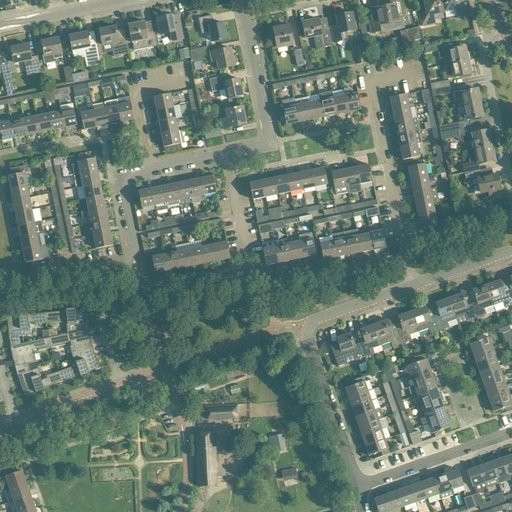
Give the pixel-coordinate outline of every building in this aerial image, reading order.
[(433,14),(445,12),(441,0),(423,0),(426,12),(419,13),(421,26),(435,23),(433,14)] [(471,16),(468,3),(461,5),(459,0),(441,0),(445,12),(456,10),(457,19),(471,16)] [(372,8),(366,10),(369,21),(369,25),(371,33),(381,31),(380,26),(384,25),(399,22),(398,13),(396,4),(372,8)] [(355,30),(354,22),(352,12),(336,16),(338,26),(331,27),(334,43),(348,40),(346,32),(355,30)] [(183,39),(182,33),(180,25),(174,26),(172,15),(157,18),(159,29),(160,34),(171,32),(172,41),(183,39)] [(212,15),(198,18),(200,28),(201,34),(204,33),(212,32),(214,41),(227,39),(224,23),(214,25),(212,15)] [(332,45),(330,32),(329,28),(321,30),(319,19),(302,22),(304,30),(305,38),(314,36),(316,49),(332,45)] [(158,46),(155,31),(154,31),(155,33),(146,34),(144,21),(143,21),(143,22),(129,25),(129,24),(134,51),(158,46)] [(293,45),(291,35),(289,25),(273,28),(277,48),(278,48),(277,45),(285,44),(292,42),(293,45)] [(129,53),(128,48),(126,38),(118,39),(116,27),(100,30),(102,40),(96,41),(99,54),(104,53),(103,45),(111,44),(114,57),(129,53)] [(423,37),(422,29),(414,30),(416,39),(423,37)] [(99,54),(96,41),(89,42),(87,32),(69,36),(74,59),(86,56),(88,66),(100,64),(99,54)] [(62,58),(60,48),(58,38),(42,41),(45,56),(44,56),(45,64),(57,61),(56,59),(62,58)] [(366,50),(373,49),(371,38),(364,40),(366,50)] [(441,43),(425,47),(426,53),(442,50),(441,43)] [(32,62),(28,44),(19,46),(19,44),(12,45),(12,47),(11,48),(14,63),(24,61),(27,76),(41,73),(39,61),(32,62)] [(451,64),(468,60),(465,47),(438,52),(439,59),(449,57),(451,64)] [(205,60),(203,54),(202,48),(189,51),(191,59),(195,62),(205,60)] [(219,69),(225,68),(234,66),(231,48),(210,52),(212,62),(217,61),(219,69)] [(310,63),(305,64),(301,49),(294,50),(298,72),(311,69),(310,63)] [(468,60),(451,64),(452,71),(442,73),(444,80),(471,74),(468,60)] [(60,85),(66,84),(66,85),(73,83),(70,67),(63,68),(65,79),(60,80),(60,85)] [(334,77),(341,75),(340,71),(328,73),(328,78),(329,78),(330,84),(336,83),(334,77)] [(227,98),(233,97),(242,95),(239,79),(226,82),(225,76),(209,79),(212,92),(226,89),(227,98)] [(11,78),(4,80),(7,96),(15,95),(11,78)] [(433,90),(449,87),(448,80),(432,83),(433,90)] [(279,88),(291,85),(290,81),(272,85),(273,90),(279,89),(279,88)] [(449,87),(433,90),(434,96),(451,93),(449,87)] [(358,93),(349,94),(348,88),(344,89),(345,95),(348,112),(361,109),(358,93)] [(52,95),(58,94),(57,89),(45,92),(46,101),(53,100),(52,95)] [(463,106),(480,103),(477,89),(461,92),(461,91),(453,92),(455,100),(462,99),(463,106)] [(46,102),(46,101),(45,92),(32,94),(33,99),(45,97),(46,102)] [(333,98),(332,98),(332,94),(327,92),(323,93),(320,96),(321,100),(320,100),(324,117),(336,115),(333,98)] [(157,110),(173,106),(171,94),(154,97),(157,110)] [(393,110),(409,107),(407,94),(390,97),(393,110)] [(336,115),(348,112),(345,95),(333,98),(336,115)] [(308,103),(306,103),(305,97),(295,99),(296,105),(295,105),(299,122),(311,120),(308,103)] [(121,122),(118,106),(117,100),(105,102),(106,108),(109,125),(121,122)] [(311,120),(324,117),(320,100),(308,103),(311,120)] [(77,125),(73,108),(72,103),(60,106),(61,111),(64,128),(77,125)] [(121,122),(134,120),(131,103),(118,106),(121,122)] [(459,123),(465,122),(467,121),(467,120),(483,116),(480,103),(463,106),(465,113),(457,114),(459,123)] [(286,125),(299,122),(295,105),(283,108),(286,125)] [(159,122),(176,119),(173,106),(157,110),(159,122)] [(228,118),(224,119),(222,120),(224,128),(246,123),(243,107),(236,108),(235,108),(233,108),(233,109),(226,110),(228,118)] [(395,123),(412,119),(409,107),(393,110),(395,123)] [(97,127),(109,125),(106,108),(93,111),(97,127)] [(52,130),(64,128),(61,111),(48,114),(52,130)] [(84,130),(97,127),(93,111),(81,113),(84,130)] [(40,133),(52,130),(48,114),(36,116),(40,133)] [(27,135),(40,133),(36,116),(24,119),(27,135)] [(15,138),(27,135),(24,119),(11,121),(15,138)] [(161,134),(178,131),(176,119),(159,122),(161,134)] [(398,135),(414,131),(412,119),(395,123),(398,135)] [(0,130),(2,140),(15,138),(11,121),(0,123),(0,130)] [(442,133),(458,130),(456,122),(441,125),(442,133)] [(204,131),(205,139),(222,136),(220,128),(204,131)] [(458,130),(442,133),(443,139),(459,136),(458,130)] [(475,149),(492,145),(489,130),(461,136),(462,143),(473,141),(475,149)] [(174,145),(181,144),(178,131),(161,134),(164,147),(174,145)] [(421,138),(416,139),(414,131),(398,135),(400,147),(417,144),(422,143),(421,138)] [(417,144),(400,147),(403,160),(419,157),(417,144)] [(477,158),(478,164),(495,161),(492,145),(475,149),(467,150),(469,160),(477,158)] [(61,178),(59,166),(61,165),(60,158),(53,159),(55,166),(54,166),(57,179),(61,178)] [(74,176),(98,171),(95,158),(73,163),(74,167),(73,168),(74,176)] [(54,180),(52,171),(50,160),(44,161),(45,168),(47,168),(49,181),(54,180)] [(411,180),(428,176),(425,164),(408,167),(411,180)] [(31,172),(28,172),(27,165),(10,169),(12,175),(8,176),(10,189),(27,185),(33,184),(31,172)] [(373,181),(370,166),(369,165),(356,167),(360,184),(373,181)] [(449,176),(464,173),(467,173),(465,166),(448,169),(449,176)] [(347,187),(360,184),(356,167),(344,170),(347,187)] [(311,170),(315,187),(328,184),(324,168),(311,170)] [(302,190),(315,187),(311,170),(299,173),(302,190)] [(349,192),(347,187),(344,170),(331,173),(336,195),(349,192)] [(475,194),(480,193),(488,191),(490,199),(502,196),(500,188),(498,188),(495,175),(497,175),(498,175),(498,174),(481,178),(479,170),(467,173),(464,173),(467,187),(473,186),(475,194)] [(83,187),(100,183),(98,171),(74,176),(77,187),(83,186),(83,187)] [(290,192),(302,190),(299,173),(287,175),(290,192)] [(278,195),(290,192),(287,175),(275,178),(278,195)] [(217,193),(216,191),(213,176),(200,179),(204,195),(217,193)] [(413,192),(430,188),(428,176),(411,180),(413,192)] [(266,197),(278,195),(275,178),(262,180),(266,197)] [(205,200),(204,195),(200,179),(188,181),(192,198),(193,203),(205,200)] [(253,200),(266,197),(262,180),(249,183),(253,200)] [(179,200),(192,198),(188,181),(176,184),(179,200)] [(86,199),(103,196),(100,183),(83,187),(86,199)] [(179,200),(176,184),(164,186),(166,203),(168,208),(180,206),(179,200)] [(13,201),(30,198),(27,185),(10,189),(13,201)] [(155,205),(166,203),(164,186),(151,188),(155,205)] [(433,201),(432,201),(438,200),(436,187),(430,188),(413,192),(416,204),(433,201)] [(142,208),(155,205),(151,188),(138,191),(142,208)] [(88,211),(105,208),(103,196),(86,199),(88,211)] [(15,213),(32,210),(30,198),(13,201),(15,213)] [(418,217),(435,213),(433,201),(416,204),(418,217)] [(333,213),(352,209),(351,205),(332,209),(333,213)] [(379,215),(379,212),(378,207),(365,210),(366,214),(367,217),(379,215)] [(91,224),(108,220),(105,208),(88,211),(91,224)] [(18,226),(35,222),(32,210),(15,213),(18,226)] [(270,220),(269,216),(262,217),(261,210),(255,211),(257,223),(270,220)] [(361,216),(366,214),(365,210),(353,212),(354,217),(355,222),(362,220),(361,216)] [(196,216),(195,216),(194,211),(188,212),(189,217),(183,219),(184,223),(197,221),(196,216)] [(443,232),(441,225),(438,226),(435,213),(418,217),(421,230),(430,228),(431,236),(443,232)] [(183,219),(177,220),(176,216),(170,217),(171,221),(172,226),(184,223),(183,219)] [(284,225),(296,222),(295,218),(283,221),(284,227),(285,227),(284,225)] [(93,236),(110,232),(108,220),(91,224),(93,236)] [(159,228),(158,224),(157,220),(148,222),(149,226),(146,226),(147,231),(159,228)] [(206,227),(210,226),(209,221),(197,224),(198,228),(199,228),(200,232),(207,230),(206,227)] [(272,230),(284,227),(283,221),(271,223),(272,232),(273,232),(272,230)] [(20,238),(37,234),(35,222),(18,226),(20,238)] [(260,234),(272,232),(271,223),(258,226),(260,234)] [(165,235),(173,233),(173,229),(160,231),(161,236),(162,240),(166,239),(165,235)] [(373,250),(386,247),(383,231),(370,233),(373,250)] [(96,249),(113,245),(110,232),(93,236),(96,249)] [(316,255),(312,233),(300,236),(301,241),(300,241),(304,258),(308,257),(308,258),(309,259),(313,258),(314,257),(314,256),(316,255)] [(345,238),(344,233),(332,235),(336,257),(348,255),(345,238)] [(361,252),(373,250),(370,233),(357,236),(361,252)] [(42,235),(37,236),(37,234),(20,238),(23,250),(40,246),(39,245),(44,245),(42,235)] [(323,260),(336,257),(332,235),(319,238),(323,260)] [(348,255),(361,252),(357,236),(345,238),(348,255)] [(291,260),(304,258),(300,241),(288,244),(291,260)] [(217,261),(230,258),(227,242),(214,244),(217,261)] [(205,263),(217,261),(214,244),(202,247),(205,263)] [(279,263),(291,260),(288,244),(275,246),(279,263)] [(50,258),(48,250),(47,245),(40,246),(23,250),(26,263),(50,258)] [(266,265),(279,263),(275,246),(263,249),(266,265)] [(193,266),(205,263),(202,247),(189,249),(193,266)] [(180,268),(193,266),(189,249),(177,252),(180,268)] [(168,271),(180,268),(177,252),(165,254),(168,271)] [(155,274),(168,271),(165,254),(152,257),(155,274)] [(511,305),(511,297),(510,291),(504,293),(500,281),(487,285),(494,306),(503,302),(505,308),(511,305)] [(485,309),(494,306),(487,285),(473,290),(477,302),(472,304),(477,318),(487,314),(485,309)] [(477,318),(472,304),(467,306),(463,294),(449,299),(457,319),(465,316),(467,321),(477,318)] [(447,322),(457,319),(449,299),(436,303),(440,315),(435,317),(440,331),(449,327),(447,322)] [(440,331),(435,317),(429,319),(425,307),(412,312),(420,332),(428,329),(430,334),(440,331)] [(89,329),(87,309),(75,310),(75,308),(70,309),(70,311),(47,313),(48,323),(61,322),(61,320),(67,319),(67,324),(66,324),(67,334),(68,333),(68,334),(89,329)] [(410,335),(420,332),(412,312),(398,316),(402,328),(397,330),(402,344),(412,341),(410,335)] [(34,322),(35,324),(48,323),(47,313),(24,315),(24,313),(19,314),(19,315),(7,316),(9,337),(31,335),(30,327),(29,327),(29,323),(34,322)] [(402,344),(397,330),(392,332),(388,320),(375,325),(382,345),(390,342),(392,347),(402,344)] [(372,348),(382,345),(375,325),(361,330),(365,342),(360,343),(365,357),(374,354),(372,348)] [(509,325),(498,329),(499,332),(502,333),(506,331),(508,338),(507,339),(508,342),(511,340),(511,338),(511,337),(511,333),(510,329),(509,325)] [(93,349),(92,343),(89,329),(68,334),(68,333),(67,334),(50,338),(52,348),(65,345),(64,343),(70,341),(71,346),(70,346),(72,354),(73,353),(73,355),(73,356),(93,349)] [(365,357),(360,343),(355,345),(350,333),(337,338),(338,342),(330,345),(338,366),(346,364),(344,358),(353,355),(355,361),(365,357)] [(473,354),(492,347),(489,337),(467,345),(468,349),(471,348),(473,354)] [(38,348),(39,351),(52,348),(50,338),(10,346),(13,360),(14,360),(15,366),(36,362),(35,354),(33,354),(32,350),(38,348)] [(474,364),(496,357),(492,347),(473,354),(475,360),(473,361),(474,364)] [(89,374),(89,372),(100,368),(93,349),(73,356),(73,355),(72,356),(75,363),(76,363),(78,367),(72,369),(71,367),(59,372),(62,381),(84,374),(84,375),(89,374)] [(480,373),(499,367),(496,357),(474,364),(475,368),(478,367),(480,373)] [(411,376),(430,369),(428,363),(430,362),(429,358),(407,366),(411,376)] [(481,384),(503,376),(499,367),(480,373),(482,379),(479,380),(481,384)] [(40,389),(62,381),(59,372),(46,376),(47,378),(41,380),(40,376),(41,375),(38,368),(17,375),(24,395),(35,391),(36,392),(41,391),(40,389)] [(414,385),(436,378),(435,374),(432,375),(430,369),(411,376),(414,385)] [(395,379),(393,380),(391,372),(386,374),(389,381),(390,381),(391,383),(396,381),(395,379)] [(487,392),(506,386),(503,376),(481,384),(482,387),(484,386),(487,392)] [(368,391),(364,381),(363,377),(348,382),(350,386),(343,389),(344,392),(347,391),(349,398),(368,391)] [(417,395),(437,388),(435,382),(437,381),(436,378),(414,385),(417,395)] [(399,391),(396,383),(397,383),(396,381),(391,383),(394,392),(399,391)] [(391,393),(389,386),(388,384),(383,385),(384,387),(384,388),(386,395),(391,393)] [(487,403),(509,395),(506,386),(487,392),(489,399),(486,399),(487,403)] [(421,404),(443,397),(442,393),(439,394),(437,388),(417,395),(421,404)] [(349,408),(371,400),(368,391),(349,398),(351,404),(348,405),(349,408)] [(402,400),(402,398),(399,391),(394,392),(398,402),(402,400)] [(395,403),(394,401),(391,393),(386,395),(390,404),(395,403)] [(511,405),(511,402),(509,396),(509,395),(487,403),(489,406),(491,405),(493,411),(493,412),(511,405)] [(424,414),(444,407),(441,401),(444,400),(443,397),(421,404),(424,414)] [(355,417),(375,410),(371,400),(349,408),(351,412),(353,411),(355,417)] [(406,410),(403,402),(402,400),(398,402),(401,411),(406,410)] [(398,412),(395,405),(395,403),(390,404),(393,414),(398,412)] [(237,404),(205,406),(205,419),(237,417),(237,404)] [(428,424),(450,416),(448,413),(446,414),(444,407),(424,414),(428,424)] [(356,427),(378,419),(382,418),(379,408),(375,410),(355,417),(358,423),(355,424),(356,427)] [(409,419),(409,417),(406,410),(401,411),(404,421),(409,419)] [(402,422),(401,420),(398,412),(393,414),(397,424),(402,422)] [(428,424),(431,434),(451,427),(450,426),(450,427),(448,421),(451,420),(450,416),(428,424)] [(381,429),(388,426),(385,417),(378,420),(378,419),(356,427),(357,431),(360,430),(362,436),(381,429)] [(408,431),(413,429),(409,419),(404,421),(408,431)] [(405,431),(402,424),(402,422),(397,424),(400,433),(405,431)] [(363,446),(385,439),(381,429),(362,436),(364,442),(362,443),(363,446)] [(413,445),(421,442),(417,431),(414,432),(413,429),(408,431),(413,445)] [(198,487),(208,486),(216,486),(214,432),(196,433),(198,487)] [(390,453),(387,444),(385,439),(363,446),(364,450),(367,449),(369,455),(369,456),(373,454),(375,458),(375,459),(390,453)] [(508,474),(511,472),(511,454),(503,458),(508,474)] [(510,479),(508,474),(503,458),(491,462),(497,478),(499,483),(510,479)] [(485,482),(497,478),(491,462),(479,466),(485,482)] [(472,487),(485,482),(479,466),(467,471),(472,487)] [(295,467),(276,472),(280,486),(298,481),(295,467)] [(463,485),(461,479),(458,469),(446,474),(451,490),(463,485)] [(10,489),(26,483),(22,471),(5,477),(10,489)] [(439,494),(451,490),(446,474),(434,478),(439,494)] [(427,498),(439,494),(434,478),(422,482),(427,498)] [(416,502),(427,498),(422,482),(410,486),(416,502)] [(14,501),(31,495),(26,483),(10,489),(14,501)] [(404,506),(416,502),(410,486),(398,490),(404,506)] [(511,495),(511,494),(509,495),(507,489),(502,492),(505,501),(511,498),(511,495)] [(392,511),(404,506),(398,490),(386,495),(392,511)] [(496,504),(505,501),(502,492),(490,496),(491,501),(492,501),(493,505),(496,504)] [(488,502),(483,504),(479,493),(471,495),(476,507),(479,506),(480,510),(490,507),(489,506),(493,505),(492,501),(491,501),(488,502)] [(17,511),(19,511),(35,507),(31,495),(14,501),(17,511)] [(378,511),(387,511),(392,511),(386,495),(374,499),(378,511)] [(466,506),(458,509),(459,511),(462,511),(468,510),(476,507),(471,495),(464,498),(467,506),(466,506)]
